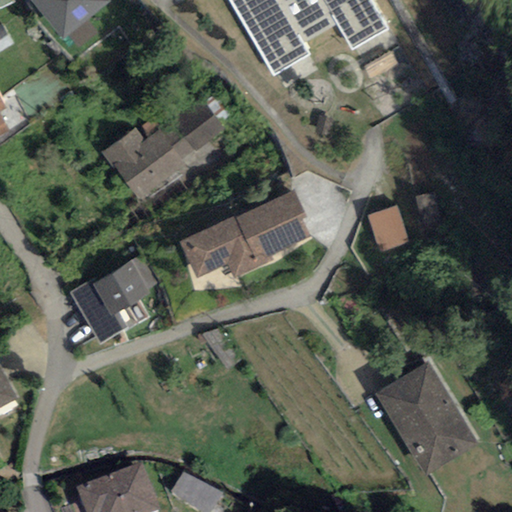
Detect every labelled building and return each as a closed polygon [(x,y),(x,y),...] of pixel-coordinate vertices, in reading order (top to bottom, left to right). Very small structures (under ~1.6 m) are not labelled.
[(109,0),(38,0),(66,34),(109,0)] [(227,0),(271,74),(336,37),(345,51),(381,30),(363,0),(227,0)] [(103,151),(134,194),(220,131),(201,104),(144,145),(133,129),(103,151)] [(292,195),(178,242),(193,277),(307,230),(292,195)] [(396,207),(369,217),(381,250),(408,241),(396,207)] [(127,264),(70,293),(94,341),(122,326),(113,309),(143,294),(127,264)] [(425,362),(378,393),(428,468),(475,437),(425,362)] [(0,382),(0,405),(9,400),(0,382)] [(81,494),(87,511),(151,511),(153,511),(139,473),(81,494)] [(184,475),(171,495),(197,511),(239,511),(241,510),(184,475)]
